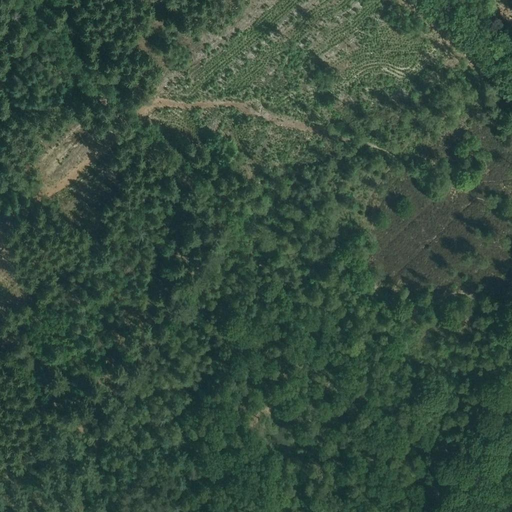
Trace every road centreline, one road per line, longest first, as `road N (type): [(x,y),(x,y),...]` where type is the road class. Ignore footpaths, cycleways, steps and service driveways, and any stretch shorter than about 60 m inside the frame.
road 1 (track): [(0,223),(150,96),(239,103),(324,136),(367,141),(511,215)]
road 2 (track): [(227,221),(15,0)]
road 3 (track): [(470,62),(422,97),(332,128),(227,221)]
road 4 (track): [(429,511),(480,400),(511,281)]
road 5 (track): [(403,0),(511,99)]
